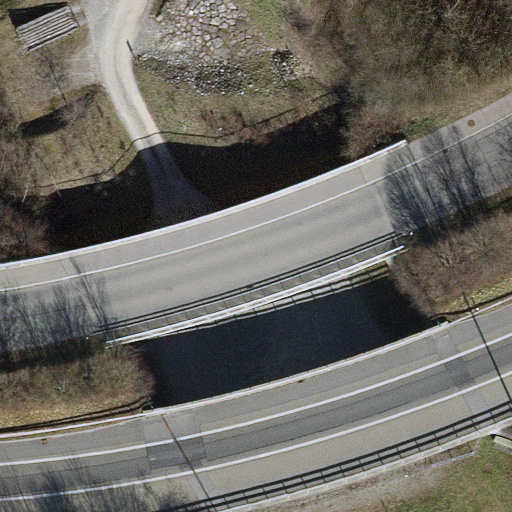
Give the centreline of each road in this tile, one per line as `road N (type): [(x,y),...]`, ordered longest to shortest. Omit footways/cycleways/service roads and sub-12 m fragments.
road 1 (unclassified): [(0,321),(106,301),(360,215),(511,145)]
road 2 (motorway): [(0,491),(139,474),(272,444),(511,362)]
road 3 (track): [(173,191),(112,78),(130,0)]
road 4 (track): [(206,0),(222,78),(112,78)]
